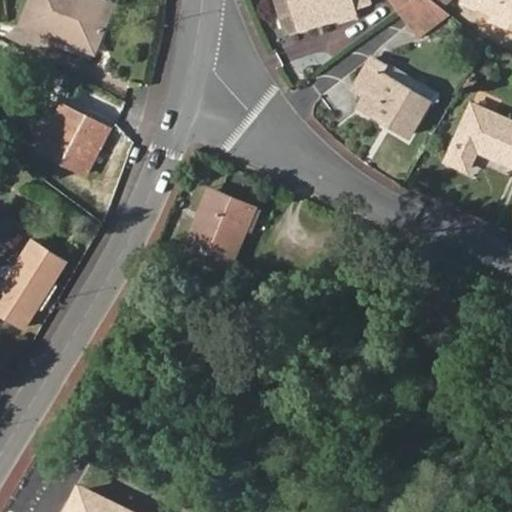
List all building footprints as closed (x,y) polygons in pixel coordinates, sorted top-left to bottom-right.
[(96,56),(116,2),(109,0),(27,0),(18,26),(96,56)] [(282,0),(276,1),(286,33),(336,18),(337,22),(355,17),(352,6),(370,1),(370,0),(282,0)] [(387,0),(396,10),(408,0),(387,0)] [(448,13),(436,3),(433,0),(408,0),(396,10),(417,37),(448,13)] [(467,0),(462,0),(461,3),(480,10),(482,5),(467,0)] [(511,0),(467,0),(482,5),(480,10),(492,15),(489,23),(507,31),(511,22),(511,0)] [(408,136),(434,88),(385,62),(383,64),(371,58),(353,90),(363,96),(358,106),(408,136)] [(108,128),(62,104),(39,149),(86,173),(108,128)] [(511,166),(511,122),(471,104),(446,159),(467,170),(477,150),(511,166)] [(207,188),(185,245),(193,247),(215,191),(207,188)] [(260,209),(215,191),(193,247),(232,263),(246,230),(250,232),(260,209)] [(66,262),(30,240),(0,289),(0,314),(24,329),(66,262)] [(368,275),(381,280),(387,266),(360,255),(351,280),(364,285),(368,275)] [(279,279),(250,268),(241,289),(269,301),(279,279)]
